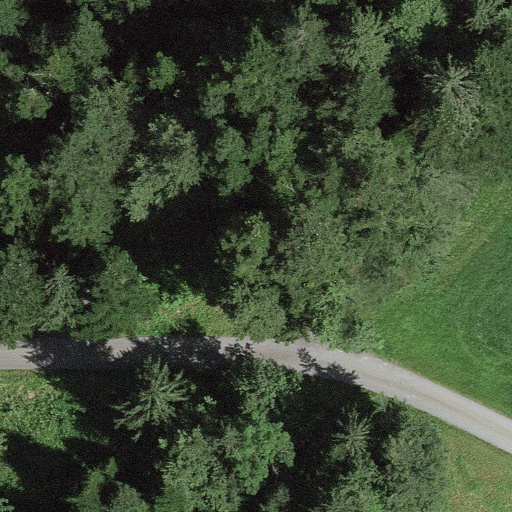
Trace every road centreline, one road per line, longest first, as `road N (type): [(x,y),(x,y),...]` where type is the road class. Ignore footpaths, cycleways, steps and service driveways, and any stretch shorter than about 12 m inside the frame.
road 1 (unclassified): [(0,349),(232,350),(313,359),(435,395),(511,437)]
road 2 (track): [(511,52),(424,128),(313,359)]
